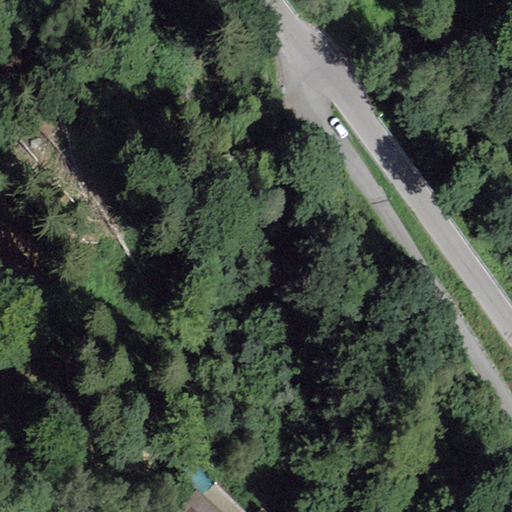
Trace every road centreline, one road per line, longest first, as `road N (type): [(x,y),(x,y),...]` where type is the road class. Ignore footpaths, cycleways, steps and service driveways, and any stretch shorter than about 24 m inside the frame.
road 1 (unclassified): [(292,38),(312,117),(390,217),(511,403)]
road 2 (tertiary): [(292,38),(511,327)]
